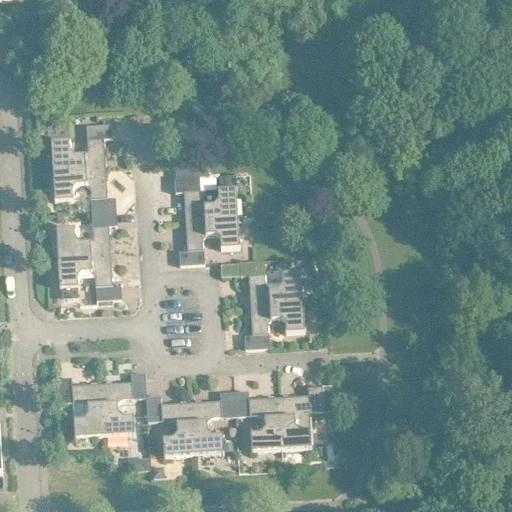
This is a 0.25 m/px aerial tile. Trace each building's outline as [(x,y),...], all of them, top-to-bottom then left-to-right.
[(54,144),(56,174),(108,170),(107,141),(115,140),(114,126),(89,128),(91,152),(87,157),(78,157),(74,153),(73,142),(54,144)] [(205,166),(178,168),(178,180),(202,178),(206,178),(205,166)] [(94,190),(95,215),(119,214),(118,200),(110,200),(108,170),(56,174),(58,204),(77,202),(77,192),(81,187),(90,187),(94,190)] [(187,195),(188,223),(241,220),(239,190),(220,191),(221,202),(217,206),(208,207),(204,203),(202,178),(178,180),(177,180),(178,195),(187,195)] [(59,231),(61,261),(114,258),(112,228),(120,228),(119,214),(95,215),(96,240),(92,244),(83,244),(79,241),(78,230),(59,231)] [(241,220),(188,223),(190,253),(182,253),(183,268),(208,266),(206,242),(210,237),(219,237),(223,241),(224,251),(243,250),(241,220)] [(114,258),(61,261),(63,291),(65,291),(66,297),(70,301),(76,300),(80,296),(80,290),(82,290),(81,279),(85,275),(94,274),(98,278),(100,303),(125,301),(124,287),(115,287),(114,258)] [(252,278),(253,308),(306,304),(304,274),(285,276),(286,287),(282,291),(273,291),(269,287),(268,263),(243,264),(243,278),(252,278)] [(306,304),(253,308),(255,337),(247,338),(248,352),(273,350),(271,326),(275,321),(284,321),(288,325),(289,336),(308,334),(306,304)] [(123,402),(148,400),(150,400),(150,399),(148,375),(134,376),(134,384),(105,386),(108,439),(138,437),(137,418),(124,418),(120,415),(119,406),(123,402)] [(78,440),(108,439),(105,386),(75,388),(74,379),(60,380),(62,405),(86,404),(91,407),(91,416),(88,420),(76,421),(78,440)] [(337,388),(325,389),(326,413),(339,413),(340,412),(339,388),(337,388)] [(311,398),(281,399),(284,452),(314,450),(312,414),(326,413),(325,389),(310,389),(311,398)] [(251,393),(237,394),(238,419),(263,417),(267,421),(268,430),(264,434),(253,435),(254,454),(284,452),(281,399),(252,401),(251,393)] [(223,403),(194,405),(197,457),(227,456),(226,436),(215,437),(211,433),(210,424),(214,420),(238,419),(237,394),(223,395),(223,403)] [(150,400),(148,400),(150,424),(176,423),(180,426),(180,435),(177,439),(166,440),(167,459),(197,457),(194,405),(164,406),(163,398),(150,399),(150,400)] [(166,468),(155,469),(155,480),(167,480),(166,468)]
